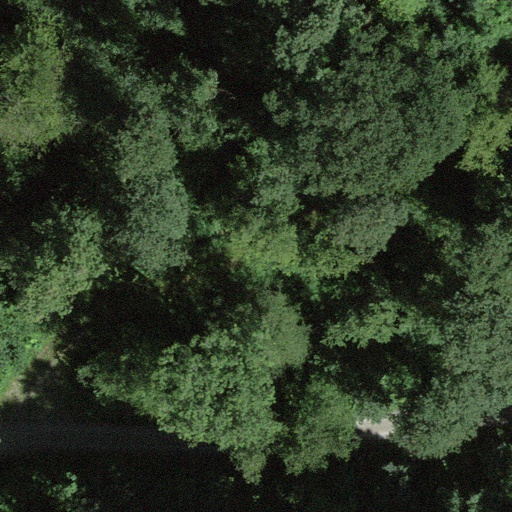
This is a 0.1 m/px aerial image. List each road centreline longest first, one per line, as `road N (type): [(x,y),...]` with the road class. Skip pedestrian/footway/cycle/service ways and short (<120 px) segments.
road 1 (track): [(33,433),(35,385),(57,336),(106,303),(298,227),(511,99)]
road 2 (track): [(511,404),(371,429),(263,437),(33,433),(0,440)]
